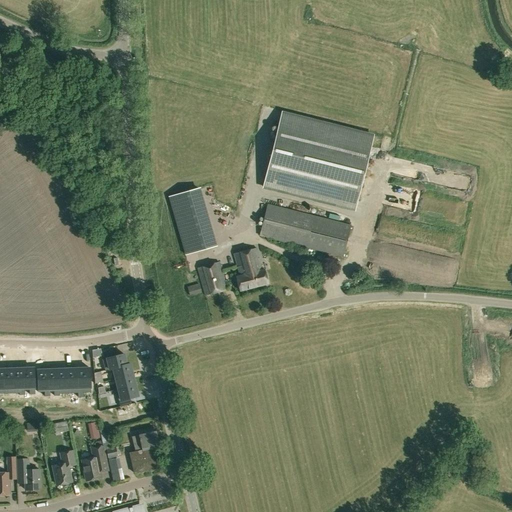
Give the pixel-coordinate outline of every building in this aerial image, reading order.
[(373,136),(282,113),(263,187),(355,210),(373,136)] [(198,188),(169,196),(186,255),(215,247),(198,188)] [(351,226),(313,216),(267,205),(260,236),(343,257),(351,226)] [(269,283),(265,267),(263,268),(257,248),(234,254),(240,274),(237,275),(241,290),(269,283)] [(205,296),(227,289),(219,262),(197,268),(205,296)] [(187,287),(190,295),(201,292),(199,284),(187,287)] [(237,308),(237,293),(225,294),(226,308),(237,308)] [(93,357),(102,355),(100,349),(92,350),(93,357)] [(117,350),(105,352),(109,369),(113,369),(127,365),(124,354),(118,356),(117,350)] [(127,365),(113,369),(115,379),(133,375),(130,364),(127,365)] [(34,370),(23,371),(24,391),(35,390),(34,370)] [(4,372),(5,391),(14,391),(14,371),(4,372)] [(14,391),(24,391),(23,371),(14,371),(14,391)] [(68,372),(68,391),(78,391),(77,371),(68,372)] [(77,371),(78,391),(91,390),(90,371),(77,371)] [(38,392),(49,392),(49,372),(37,373),(38,392)] [(49,372),(49,392),(59,392),(58,372),(49,372)] [(68,391),(68,372),(58,372),(59,392),(68,391)] [(133,375),(115,379),(118,389),(135,385),(133,375)] [(135,385),(118,389),(120,400),(118,401),(119,407),(131,404),(129,398),(138,396),(135,385)] [(98,430),(97,423),(88,425),(89,431),(98,430)] [(59,427),(59,440),(69,440),(69,427),(59,427)] [(131,437),(135,452),(130,453),(134,473),(158,468),(154,448),(160,447),(155,428),(139,432),(139,435),(131,437)] [(82,460),(86,481),(101,478),(98,462),(106,461),(103,446),(96,447),(91,448),(93,458),(82,460)] [(106,449),(108,458),(118,456),(116,447),(106,449)] [(63,463),(53,465),(57,485),(64,484),(65,485),(69,484),(70,483),(72,483),(68,467),(75,465),(72,451),(61,453),(63,463)] [(16,469),(15,457),(7,457),(8,469),(16,469)] [(25,476),(25,490),(40,489),(40,469),(29,470),(29,459),(16,459),(17,476),(25,476)] [(0,494),(10,495),(9,473),(0,472),(0,494)] [(145,500),(147,507),(175,501),(173,493),(145,500)]
